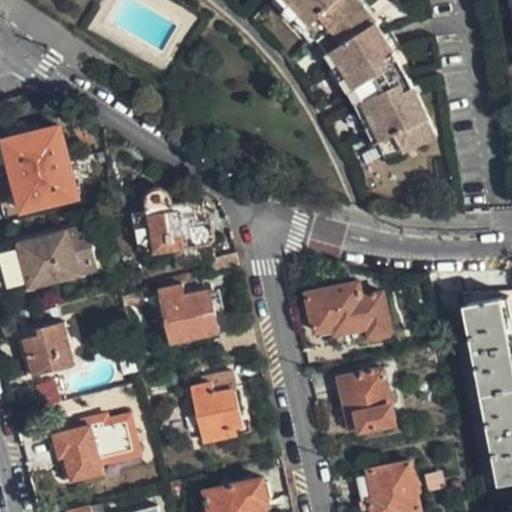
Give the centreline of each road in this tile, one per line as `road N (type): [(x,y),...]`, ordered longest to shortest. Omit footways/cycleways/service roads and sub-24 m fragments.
road 1 (residential): [(27,60),(275,223)]
road 2 (residential): [(319,511),(267,268),(275,223)]
road 3 (residential): [(275,223),(408,248),(511,248)]
